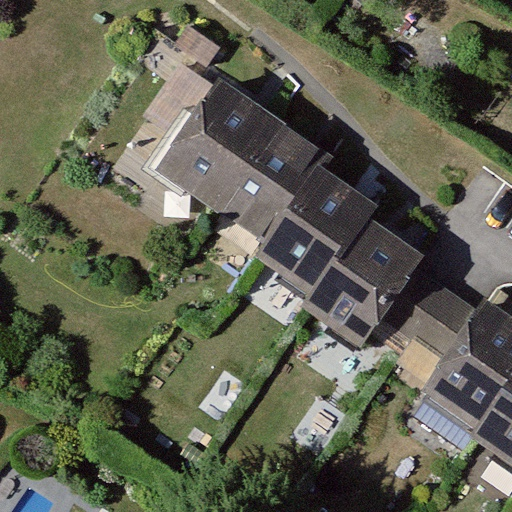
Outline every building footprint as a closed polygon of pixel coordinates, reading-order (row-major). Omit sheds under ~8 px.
[(339,157),(224,80),(162,172),(269,244),(323,164),(331,169),(339,157)] [(384,208),(331,169),(323,164),(269,244),(260,257),(320,301),(376,220),(384,208)] [(430,257),(376,220),(320,301),(311,309),(367,350),(387,322),(422,269),(430,257)] [(486,312),(422,269),(387,322),(415,342),(419,336),(452,360),(486,312)] [(511,314),(493,302),(486,312),(452,360),(425,399),(480,437),(511,392),(511,314)] [(511,392),(480,437),(511,460),(511,392)]
